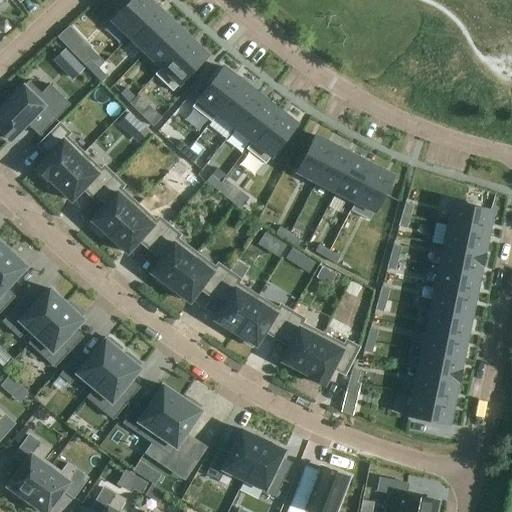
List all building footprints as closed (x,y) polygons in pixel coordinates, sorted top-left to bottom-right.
[(30,0),(36,13),(48,7),(44,0),(30,0)] [(148,0),(131,0),(111,21),(129,37),(157,8),(148,0)] [(157,8),(129,37),(145,52),(173,23),(157,8)] [(173,23),(145,52),(161,68),(189,38),(173,23)] [(161,68),(154,75),(172,92),(207,55),(189,38),(161,68)] [(90,49),(79,60),(92,74),(98,68),(104,63),(90,49)] [(74,61),(64,70),(72,79),(82,69),(74,61)] [(98,68),(92,74),(101,83),(107,77),(98,68)] [(222,68),(192,107),(211,122),(217,115),(242,83),(222,68)] [(37,112),(50,125),(51,124),(62,113),(70,106),(50,85),(41,94),(29,81),(0,109),(0,124),(1,126),(0,126),(0,130),(9,140),(26,123),(37,112)] [(242,83),(217,115),(233,127),(234,128),(259,96),(242,83)] [(126,89),(120,94),(128,103),(134,98),(126,89)] [(259,96),(234,128),(252,142),(276,110),(259,96)] [(149,106),(140,115),(153,127),(161,118),(149,106)] [(252,142),(246,149),(265,164),(296,125),(276,110),(252,142)] [(67,134),(57,125),(39,144),(49,153),(33,170),(45,182),(46,180),(52,186),(82,154),(64,137),(67,134)] [(315,136),(296,175),(315,185),(335,146),(315,136)] [(180,141),(174,148),(184,156),(189,149),(180,141)] [(335,146),(315,185),(334,195),(354,156),(335,146)] [(189,149),(184,156),(193,164),(198,157),(189,149)] [(100,169),(83,153),(82,154),(52,186),(70,202),(85,186),(95,195),(113,176),(102,167),(100,169)] [(354,156),(334,195),(353,205),(373,166),(354,156)] [(373,166),(353,205),(372,215),(392,176),(373,166)] [(124,186),(113,176),(95,195),(105,204),(100,210),(88,223),(101,234),(103,232),(108,237),(138,205),(121,189),(124,186)] [(211,176),(206,182),(216,190),(221,184),(211,176)] [(221,184),(216,190),(226,198),(233,188),(223,181),(221,184)] [(451,203),(447,225),(486,233),(491,211),(451,203)] [(405,204),(401,215),(409,217),(412,206),(405,204)] [(142,238),(152,246),(168,227),(158,218),(155,221),(138,205),(108,237),(127,254),(137,243),(142,238)] [(401,215),(398,226),(406,228),(409,217),(401,215)] [(447,225),(443,246),(482,254),(486,233),(447,225)] [(168,227),(152,246),(163,256),(159,261),(150,273),(158,279),(156,282),(167,291),(196,253),(177,239),(180,236),(168,227)] [(279,227),(275,233),(285,240),(289,233),(279,227)] [(264,231),(257,244),(268,251),(276,238),(264,231)] [(289,233),(285,240),(295,246),(299,240),(289,233)] [(0,261),(9,252),(0,243),(0,261)] [(319,245),(315,251),(325,258),(329,251),(319,245)] [(393,246),(390,257),(397,259),(400,248),(393,246)] [(443,246),(438,267),(478,275),(482,254),(443,246)] [(329,251),(325,258),(335,264),(339,257),(329,251)] [(9,252),(0,261),(0,312),(14,297),(5,289),(26,267),(9,252)] [(213,293),(228,272),(217,264),(214,267),(196,253),(167,291),(179,300),(181,297),(189,303),(202,286),(213,293)] [(307,257),(300,267),(309,273),(316,262),(307,257)] [(390,257),(387,268),(394,270),(397,259),(390,257)] [(236,261),(228,272),(240,280),(247,269),(236,261)] [(438,267),(434,289),(473,297),(478,275),(438,267)] [(235,333),(257,297),(237,284),(240,280),(228,272),(213,293),(225,302),(221,308),(214,320),(235,333)] [(381,287),(378,299),(385,301),(389,289),(381,287)] [(18,304),(2,322),(19,338),(27,329),(35,336),(35,337),(65,305),(49,289),(27,313),(18,304)] [(434,289),(430,310),(469,318),(473,297),(434,289)] [(277,309),(257,297),(235,333),(241,337),(239,340),(251,348),(253,345),(255,347),(263,334),(267,328),(278,335),(291,313),(279,306),(277,309)] [(378,299),(375,310),(382,312),(385,301),(378,299)] [(35,336),(28,343),(29,344),(54,367),(70,350),(62,342),(82,320),(80,318),(82,315),(71,305),(68,308),(65,305),(35,337),(35,336)] [(430,310),(425,331),(465,339),(469,318),(430,310)] [(303,320),(291,313),(278,335),(291,342),(287,349),(281,361),(302,373),(322,334),(302,324),(303,320)] [(370,329),(367,340),(374,342),(377,331),(370,329)] [(425,331),(421,352),(461,360),(465,339),(425,331)] [(322,334),(302,373),(310,376),(308,379),(323,386),(331,371),(335,365),(346,371),(358,348),(344,341),(342,344),(322,334)] [(75,357),(59,375),(70,384),(77,375),(94,388),(122,355),(119,352),(121,349),(109,339),(107,342),(104,340),(84,365),(75,357)] [(367,340),(363,352),(371,354),(374,342),(367,340)] [(421,352),(417,373),(456,381),(461,360),(421,352)] [(122,355),(94,388),(110,402),(102,411),(112,420),(128,401),(119,394),(139,369),(137,367),(139,364),(128,354),(125,357),(122,355)] [(352,370),(349,381),(356,383),(360,372),(352,370)] [(417,373),(412,394),(452,402),(456,381),(417,373)] [(7,378),(0,385),(0,387),(9,396),(17,387),(7,378)] [(349,381),(346,392),(353,394),(356,383),(349,381)] [(136,404),(122,424),(151,443),(181,399),(162,386),(146,410),(136,404)] [(412,394),(408,415),(448,424),(452,402),(412,394)] [(181,399),(151,443),(163,451),(157,459),(184,477),(203,449),(183,436),(200,411),(197,409),(200,406),(187,398),(185,401),(181,399)] [(0,438),(13,423),(0,411),(0,438)] [(218,449),(206,475),(218,480),(223,471),(243,480),(262,440),(241,430),(229,454),(218,449)] [(41,459),(48,450),(28,436),(14,455),(24,462),(7,486),(14,491),(12,494),(24,503),(51,466),(41,459)] [(262,440),(243,480),(263,490),(263,492),(275,498),(283,479),(273,474),(280,458),(284,451),(262,440)] [(142,479),(148,468),(138,462),(132,472),(142,479)] [(72,498),(87,478),(67,464),(61,473),(51,466),(24,503),(36,511),(38,509),(42,511),(46,511),(62,490),(72,498)] [(297,485),(286,511),(305,511),(306,509),(313,511),(334,511),(348,478),(321,468),(312,490),(297,485)] [(124,471),(118,483),(140,496),(147,484),(124,471)] [(388,493),(383,511),(435,511),(437,502),(405,495),(407,485),(379,479),(377,491),(388,493)] [(121,511),(118,510),(124,500),(103,488),(91,509),(96,511),(121,511)]
